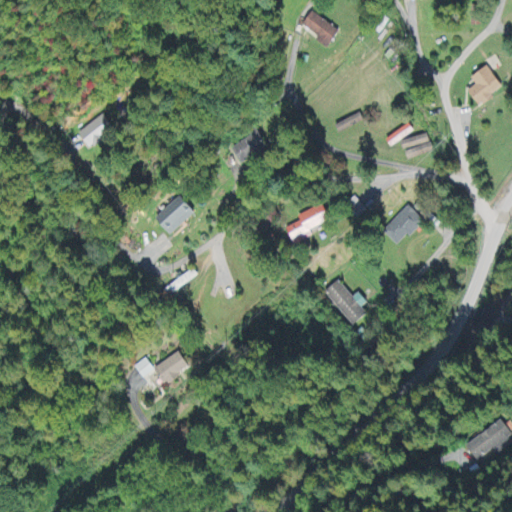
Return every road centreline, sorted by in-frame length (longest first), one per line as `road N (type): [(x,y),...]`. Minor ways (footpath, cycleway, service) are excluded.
road 1 (tertiary): [(283,511),(445,346),(511,198)]
road 2 (residential): [(497,228),(472,182),(447,95),(455,63),(495,24)]
road 3 (residential): [(423,373),(480,338),(511,290)]
